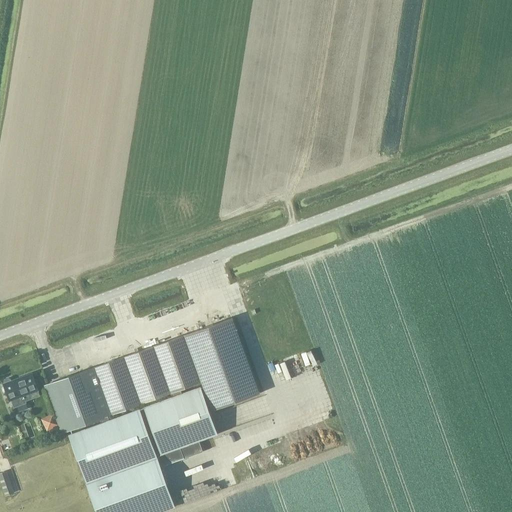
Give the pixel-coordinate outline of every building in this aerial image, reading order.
[(171,397),(182,393),(181,390),(201,383),(211,411),(260,394),(232,318),(44,385),(61,433),(160,398),(170,394),(171,397)] [(2,391),(4,392),(6,391),(10,400),(11,400),(14,407),(26,403),(25,401),(30,399),(28,393),(38,390),(32,373),(11,381),(10,379),(8,378),(4,380),(3,381),(4,384),(4,385),(2,386),(1,388),(2,391)] [(200,386),(171,397),(144,407),(161,454),(180,447),(184,459),(203,452),(199,441),(217,435),(200,386)] [(160,511),(175,507),(160,467),(139,409),(69,434),(96,511),(160,511)] [(53,415),(43,420),(48,430),(58,425),(53,415)] [(9,485),(2,487),(4,496),(12,493),(9,485)]
